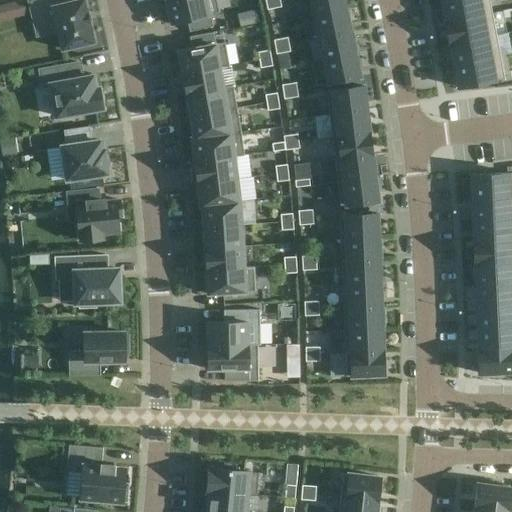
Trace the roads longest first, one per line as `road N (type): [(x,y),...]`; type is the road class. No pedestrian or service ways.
road 1 (residential): [(116,0),(152,195),(160,307),(155,511)]
road 2 (residential): [(427,397),(411,135)]
road 3 (residential): [(411,135),(387,0)]
